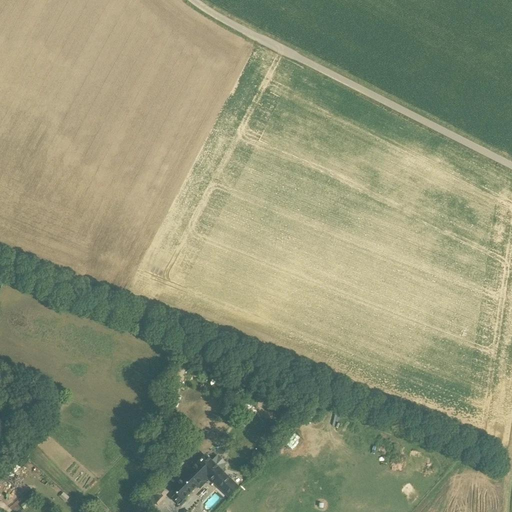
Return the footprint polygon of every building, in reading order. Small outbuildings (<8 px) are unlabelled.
[(266,444),(255,456),(261,462),(272,450),(266,444)] [(207,477),(213,482),(213,484),(227,498),(239,487),(223,473),(222,474),(205,457),(173,490),(183,501),(207,477)] [(161,473),(154,483),(162,489),(165,485),(163,484),(165,481),(166,482),(168,479),(161,473)] [(162,489),(154,483),(140,497),(150,506),(153,502),(156,504),(163,496),(161,495),(164,491),(162,489)] [(59,498),(65,502),(69,498),(64,493),(59,498)]
